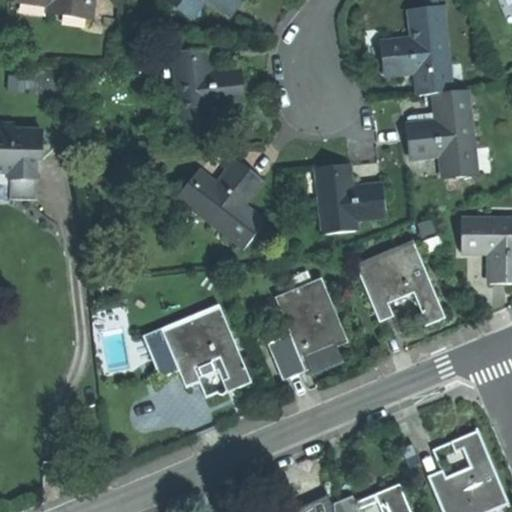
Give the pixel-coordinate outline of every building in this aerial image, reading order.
[(60,15),(86,19),(89,0),(41,0),(50,1),(62,3),(60,15)] [(170,0),(189,15),(200,0),(216,0),(231,12),(240,0),(170,0)] [(60,15),(62,3),(50,1),(48,13),(60,15)] [(434,94),(449,93),(440,7),(409,10),(412,39),(380,42),(381,57),(383,74),(415,71),(417,96),(434,94)] [(127,11),(126,28),(146,29),(147,12),(127,11)] [(201,48),(175,51),(185,137),(217,134),(214,104),(245,101),(243,85),(241,71),(210,74),(208,59),(202,60),(201,48)] [(474,176),(466,91),(449,93),(434,94),(437,121),(404,125),(405,140),(407,157),(439,154),(442,179),(474,176)] [(18,134),(19,129),(0,126),(0,173),(8,174),(8,180),(6,200),(19,202),(32,203),(35,184),(36,184),(39,157),(44,157),(46,137),(18,134)] [(178,196),(245,247),(264,222),(241,205),(261,179),(247,169),(236,160),(216,186),(196,171),(178,196)] [(334,166),(317,167),(324,233),(356,230),(355,218),(386,215),(383,184),(352,188),(349,164),(334,166)] [(511,220),(462,220),(462,251),(491,251),(491,283),(506,283),(511,283),(511,220)] [(444,316),(412,239),(354,263),(378,321),(394,315),(389,302),(400,298),(412,293),(425,324),(444,316)] [(278,284),(284,298),(312,286),(306,272),(278,284)] [(284,298),(280,299),(295,336),(303,356),(335,343),(342,340),(319,283),(312,286),(284,298)] [(251,382),(217,305),(161,329),(174,359),(180,372),(186,387),(200,381),(195,368),(206,363),(219,358),(228,379),(231,387),(233,390),(251,382)] [(174,359),(161,329),(143,338),(148,349),(155,367),(174,359)] [(303,356),(295,336),(287,339),(296,360),(304,356),(303,356)] [(296,360),(287,339),(273,345),(285,376),(300,369),(296,360)] [(335,343),(303,356),(304,356),(310,371),(328,364),(341,358),(335,343)] [(174,359),(155,367),(161,380),(180,372),(174,359)] [(231,387),(228,379),(222,381),(226,389),(231,387)] [(473,511),(504,499),(474,425),(456,432),(461,444),(469,464),(456,470),(442,475),(438,465),(425,471),(437,501),(449,496),(455,511),(473,511)] [(461,444),(456,432),(449,435),(454,447),(461,444)] [(409,511),(398,483),(375,492),(354,501),(357,507),(376,500),(381,511),(409,511)] [(351,494),(335,501),(336,511),(359,511),(357,507),(354,501),(351,494)]
